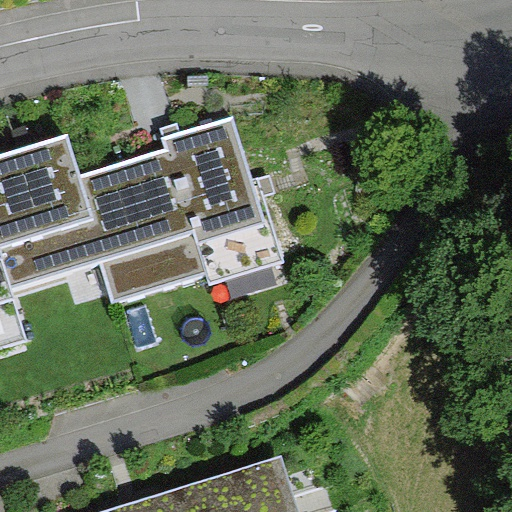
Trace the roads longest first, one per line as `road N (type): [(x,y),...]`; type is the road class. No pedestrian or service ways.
road 1 (residential): [(499,47),(468,152),(419,237),(301,375),(222,411),(0,478)]
road 2 (residential): [(499,47),(194,39),(0,69)]
